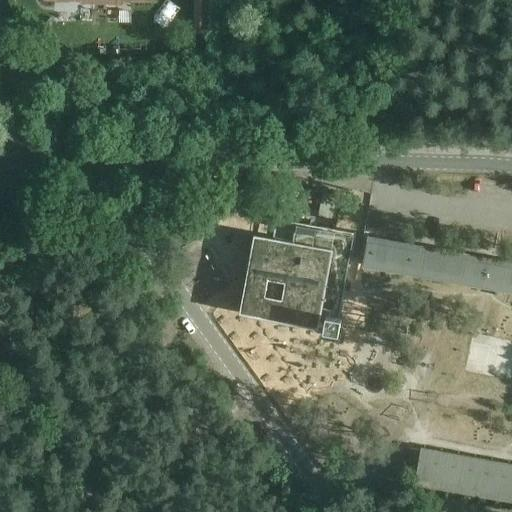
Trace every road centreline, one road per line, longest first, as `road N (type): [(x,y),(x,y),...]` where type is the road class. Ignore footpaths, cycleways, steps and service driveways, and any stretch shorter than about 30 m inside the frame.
road 1 (tertiary): [(511,167),(81,162)]
road 2 (unclassified): [(332,511),(81,162)]
road 3 (unclassified): [(31,160),(0,41)]
